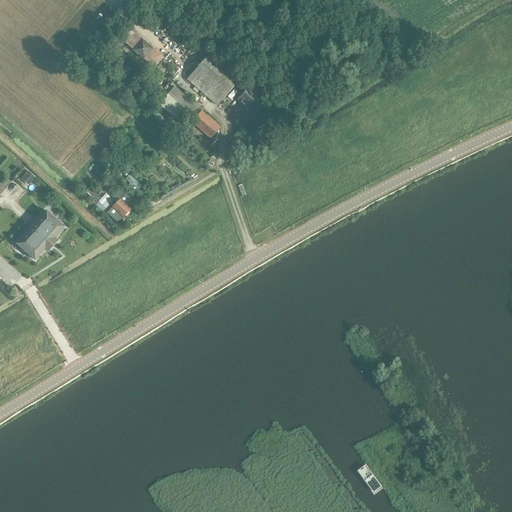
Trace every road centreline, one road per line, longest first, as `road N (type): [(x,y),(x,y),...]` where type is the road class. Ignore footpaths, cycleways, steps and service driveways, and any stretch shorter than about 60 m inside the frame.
road 1 (tertiary): [(0,416),(253,262),(511,129)]
road 2 (track): [(115,4),(180,57),(179,80),(223,121),(220,165),(253,262)]
